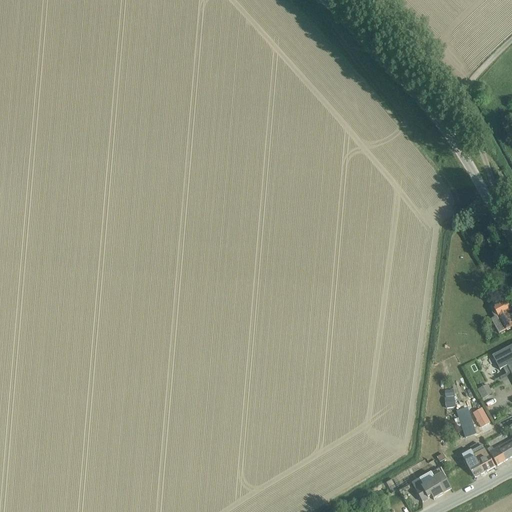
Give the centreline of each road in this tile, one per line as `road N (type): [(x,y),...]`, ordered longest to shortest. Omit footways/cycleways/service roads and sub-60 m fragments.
road 1 (tertiary): [(508,236),(444,129),(324,0)]
road 2 (residential): [(508,236),(463,96),(511,41)]
